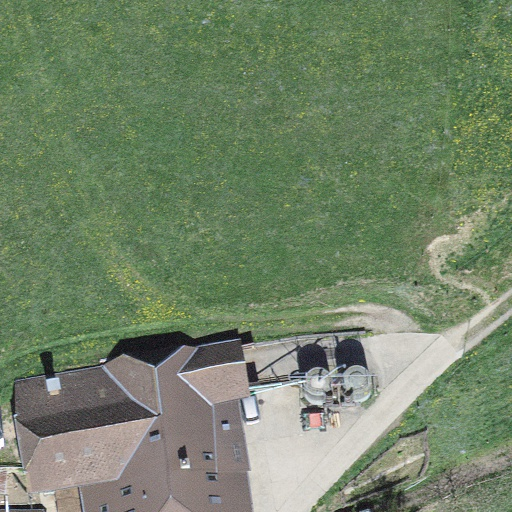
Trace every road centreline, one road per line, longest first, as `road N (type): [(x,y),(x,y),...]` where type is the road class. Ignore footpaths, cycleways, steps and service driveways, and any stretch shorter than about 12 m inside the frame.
road 1 (track): [(431,368),(391,324),(328,317),(51,352),(0,379)]
road 2 (track): [(511,301),(345,448),(292,511)]
road 3 (track): [(380,511),(511,457)]
